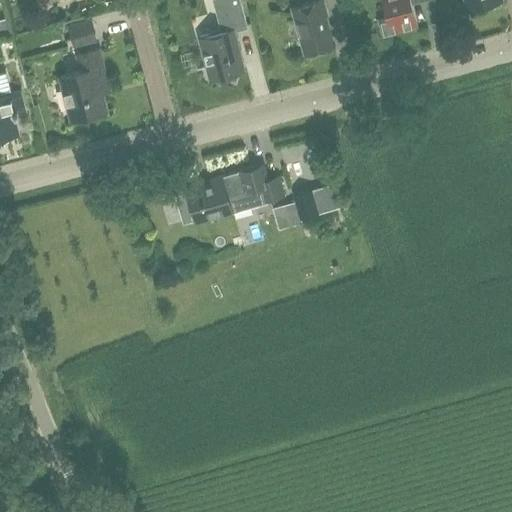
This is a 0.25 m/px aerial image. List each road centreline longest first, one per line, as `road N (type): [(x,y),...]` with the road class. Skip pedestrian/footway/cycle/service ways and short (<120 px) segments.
road 1 (unclassified): [(169,144),(511,51)]
road 2 (unclassified): [(77,511),(0,321)]
road 3 (unclassified): [(0,185),(169,144)]
road 4 (residential): [(169,144),(132,0)]
